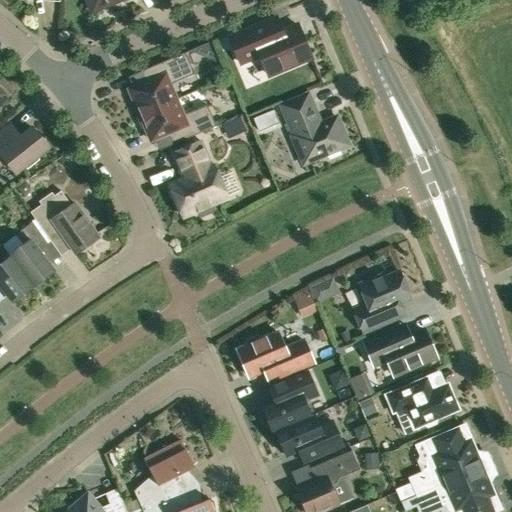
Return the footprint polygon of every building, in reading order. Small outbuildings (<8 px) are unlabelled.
[(85,0),(91,12),(111,4),(110,0),(85,0)] [(266,74),(310,57),(298,25),(282,31),(276,17),(229,36),(239,62),(258,54),(266,74)] [(202,45),(198,54),(222,63),(212,40),(202,45)] [(145,82),(128,89),(133,100),(131,106),(136,116),(176,99),(169,84),(193,74),(184,52),(140,71),(145,82)] [(292,136),(303,163),(326,154),(327,156),(340,151),(339,148),(348,145),(336,117),(319,124),(307,94),(281,105),(294,135),(292,136)] [(176,99),(136,116),(140,127),(145,129),(150,141),(167,134),(172,145),(216,126),(207,104),(183,115),(176,99)] [(253,118),(259,131),(279,122),(274,109),(253,118)] [(243,114),(222,124),(227,135),(249,125),(243,114)] [(3,129),(0,131),(0,164),(5,160),(15,173),(25,165),(27,167),(38,159),(36,157),(48,147),(32,127),(13,142),(3,129)] [(169,185),(183,216),(195,211),(197,214),(201,216),(212,212),(213,208),(212,204),(227,197),(213,166),(210,167),(199,141),(173,153),(184,179),(169,185)] [(233,170),(222,174),(229,193),(240,189),(233,170)] [(26,182),(17,188),(24,196),(29,192),(30,187),(26,182)] [(41,204),(30,212),(48,237),(58,229),(75,253),(79,250),(83,251),(89,247),(90,243),(98,237),(74,203),(71,205),(60,190),(54,195),(51,192),(39,201),(41,204)] [(15,234),(22,244),(9,255),(33,286),(54,270),(38,250),(47,243),(32,221),(15,234)] [(0,285),(12,302),(33,286),(9,255),(9,256),(0,263),(0,285)] [(383,274),(359,284),(367,304),(353,310),(363,332),(405,314),(399,302),(410,297),(399,271),(384,277),(383,274)] [(317,283),(308,287),(309,290),(315,304),(324,300),(317,283)] [(309,290),(293,297),(301,318),(318,311),(315,304),(309,290)] [(436,356),(425,331),(410,336),(404,324),(363,341),(374,365),(387,360),(393,374),(436,356)] [(326,328),(316,332),(320,343),(330,338),(326,328)] [(284,349),(277,332),(260,340),(256,338),(248,342),(246,346),(237,350),(248,376),(262,370),(267,382),(287,373),(313,362),(304,340),(284,349)] [(262,408),(263,410),(260,414),(264,423),(269,424),(272,432),(313,414),(313,413),(312,414),(305,399),(317,394),(306,369),(267,386),(274,402),(262,408)] [(426,377),(385,395),(393,412),(395,411),(404,432),(414,428),(423,424),(427,427),(436,423),(436,419),(458,409),(448,384),(445,385),(439,387),(437,390),(431,388),(426,377)] [(371,398),(359,403),(366,421),(379,415),(371,398)] [(319,427),(313,414),(272,432),(275,431),(278,438),(276,442),(279,451),(284,452),(285,454),(298,449),(303,462),(342,445),(332,421),(319,427)] [(412,483),(396,490),(400,502),(401,502),(411,497),(483,466),(465,424),(424,441),(430,455),(428,461),(431,469),(410,478),(412,483)] [(160,501),(179,492),(172,477),(194,466),(193,463),(195,461),(187,452),(181,440),(166,447),(164,445),(154,453),(144,459),(152,474),(133,490),(139,504),(148,499),(154,511),(163,508),(160,501)] [(297,488),(296,488),(306,511),(318,511),(338,504),(352,497),(343,476),(359,469),(351,450),(309,468),(315,480),(297,488)] [(365,465),(379,463),(378,453),(365,454),(365,465)] [(493,511),(501,509),(483,466),(417,495),(424,511),(446,502),(449,510),(455,511),(454,511),(493,511)] [(104,511),(87,492),(64,511),(126,511),(123,504),(108,511),(104,511)] [(148,499),(139,504),(143,511),(214,511),(213,501),(210,501),(209,498),(186,508),(179,492),(160,501),(163,508),(154,511),(148,499)] [(411,497),(401,502),(405,511),(415,507),(411,497)]
